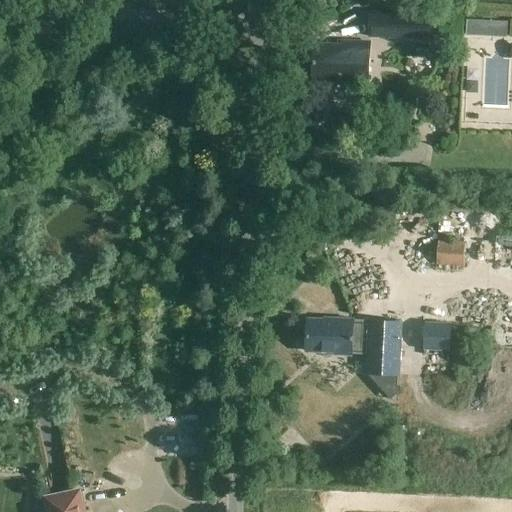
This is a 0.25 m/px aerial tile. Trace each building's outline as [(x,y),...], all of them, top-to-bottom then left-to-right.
[(436,13),(370,11),(370,38),(435,40),(436,13)] [(466,25),(466,37),(479,38),(480,25),(466,25)] [(313,44),(312,80),(349,81),(349,85),(368,86),(369,42),(342,41),(342,45),(313,44)] [(439,241),(437,265),(464,267),(465,243),(439,241)] [(308,319),(306,351),(328,352),(328,354),(352,355),(352,354),(368,354),(367,374),(399,375),(402,322),(370,320),(368,341),(353,340),(354,320),(325,318),(324,320),(308,319)] [(425,323),(424,349),(449,350),(451,324),(425,323)] [(432,356),(431,367),(453,370),(455,359),(432,356)] [(83,511),(80,491),(46,497),(48,511),(83,511)]
